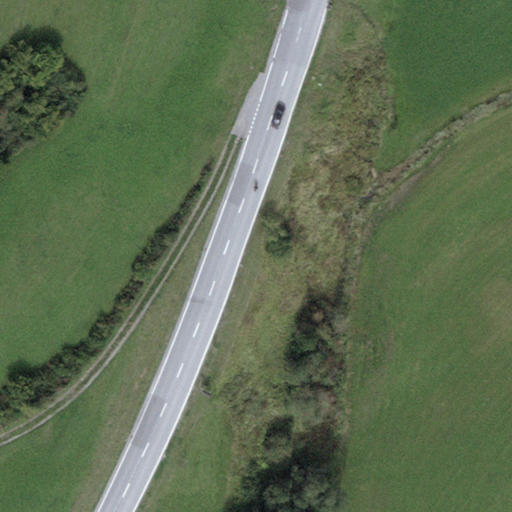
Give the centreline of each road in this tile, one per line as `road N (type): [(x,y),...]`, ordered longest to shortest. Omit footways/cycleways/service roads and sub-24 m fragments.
road 1 (secondary): [(104,511),(190,323),(303,0)]
road 2 (track): [(277,73),(238,97),(175,226),(118,316),(58,388),(0,426)]
